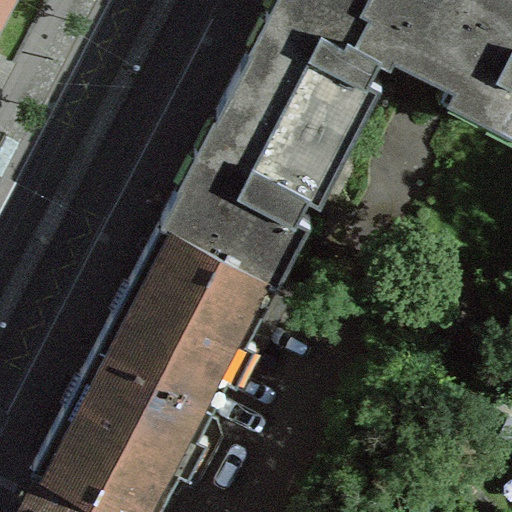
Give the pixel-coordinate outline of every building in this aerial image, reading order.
[(383,41),(404,0),(285,0),(263,44),(253,38),(234,74),(350,134),(381,76),(369,69),(383,41)] [(511,0),(404,0),(383,41),(448,75),(511,107),(511,0)] [(350,134),(234,74),(216,109),(226,114),(198,168),(191,180),(181,175),(162,212),(277,272),(309,213),(297,206),(307,186),(320,192),(350,134)] [(34,459),(124,506),(135,511),(153,511),(246,333),(262,342),(294,281),(277,272),(162,212),(161,212),(76,375),(33,458),(34,459)] [(511,414),(510,413),(501,432),(511,437),(511,414)] [(5,511),(121,511),(124,506),(34,459),(13,497),(5,511)]
